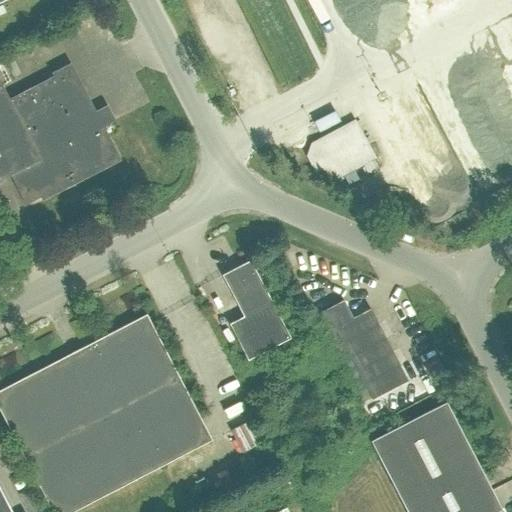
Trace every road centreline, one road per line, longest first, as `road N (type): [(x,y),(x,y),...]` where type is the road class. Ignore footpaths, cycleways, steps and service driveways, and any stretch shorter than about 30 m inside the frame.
road 1 (unclassified): [(0,313),(242,188)]
road 2 (unclassified): [(455,279),(242,188)]
road 3 (unclassified): [(242,188),(144,0)]
road 4 (unclassified): [(511,395),(455,279)]
